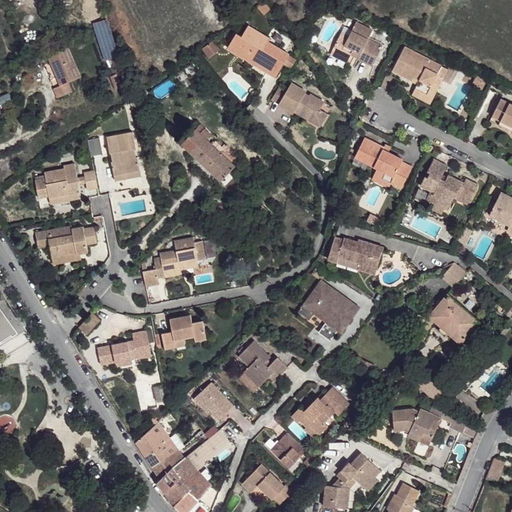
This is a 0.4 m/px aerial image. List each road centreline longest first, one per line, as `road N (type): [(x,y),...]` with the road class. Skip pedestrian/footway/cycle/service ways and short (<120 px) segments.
road 1 (residential): [(0,253),(164,511)]
road 2 (unknown): [(328,218),(467,258),(511,293)]
road 3 (unknown): [(467,493),(365,447),(345,451),(325,476)]
road 4 (residential): [(384,107),(511,175)]
